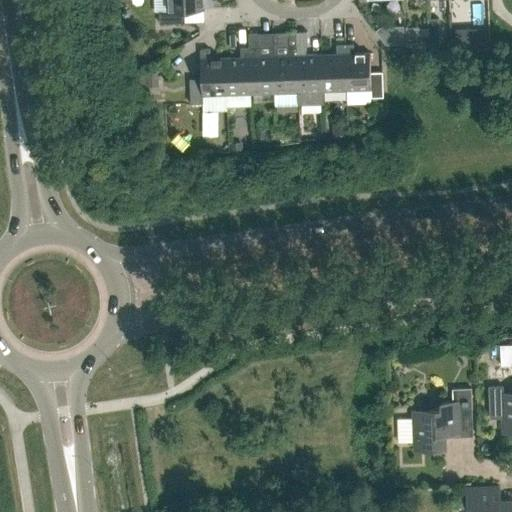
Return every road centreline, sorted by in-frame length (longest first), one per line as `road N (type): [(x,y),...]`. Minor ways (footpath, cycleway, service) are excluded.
road 1 (tertiary): [(511,200),(105,257)]
road 2 (tertiary): [(114,331),(511,276)]
road 3 (secondary): [(24,135),(0,0)]
